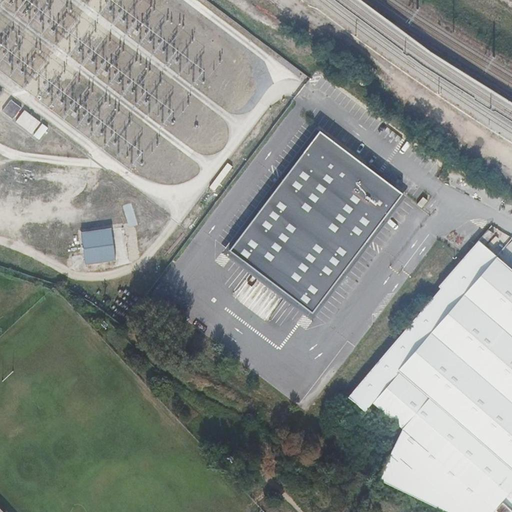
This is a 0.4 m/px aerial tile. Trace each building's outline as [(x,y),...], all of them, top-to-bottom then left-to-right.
[(348,56),(344,61),(359,71),(364,66),(348,56)] [(21,108),(11,99),(2,111),(13,119),(21,108)] [(32,116),(24,110),(15,121),(31,133),(40,122),(32,116)] [(41,140),(48,127),(42,124),(35,136),(41,140)] [(311,313),(401,193),(319,130),(228,249),(311,313)] [(420,207),(426,200),(421,196),(416,204),(420,207)] [(127,215),(133,213),(130,204),(124,206),(127,215)] [(112,227),(82,231),(86,263),(116,259),(112,227)] [(346,395),(362,409),(399,427),(376,478),(448,511),(489,511),(511,486),(511,270),(497,257),(483,245),(492,234),(486,230),(461,259),(438,286),(440,288),(346,395)] [(303,394),(313,380),(308,377),(304,383),(302,381),(296,389),(303,394)]
